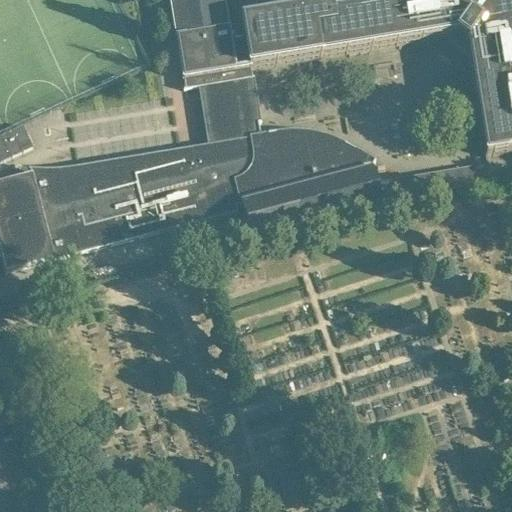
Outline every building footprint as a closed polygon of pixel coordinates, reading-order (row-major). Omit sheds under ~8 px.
[(17,181),(0,185),(0,257),(5,275),(237,214),(236,208),(242,206),(251,244),(380,210),(370,172),(383,169),(350,149),(343,145),(335,142),(328,139),(320,136),(311,135),(303,133),(294,133),(285,133),(276,134),(267,136),(258,138),(249,140),(239,83),(253,80),(251,71),(379,49),(466,34),(468,49),(486,158),(511,154),(511,0),(384,0),(291,15),(268,19),(267,10),(256,11),(254,0),(169,0),(177,49),(183,82),(185,91),(183,91),(183,92),(200,89),(209,147),(74,169),(66,170),(59,171),(51,171),(43,171),(36,171),(28,170),(20,170),(14,168),(14,170),(17,181)] [(22,128),(0,138),(0,165),(33,151),(22,128)] [(349,346),(434,321),(411,241),(303,272),(308,289),(284,296),(288,308),(312,301),(317,316),(298,321),(303,336),(343,325),(349,346)] [(251,333),(270,403),(323,388),(319,373),(302,378),(287,323),(251,333)] [(45,330),(33,334),(42,359),(54,354),(45,330)]
